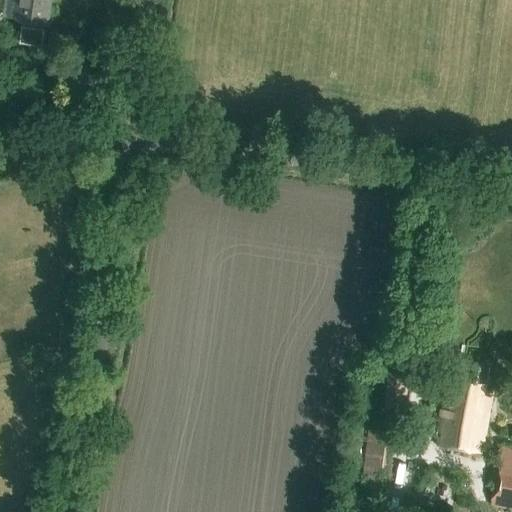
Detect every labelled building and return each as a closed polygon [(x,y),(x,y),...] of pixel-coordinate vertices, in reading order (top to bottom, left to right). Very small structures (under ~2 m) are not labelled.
[(19,0),(17,18),(15,18),(15,19),(23,20),(22,26),(21,26),(19,42),(41,45),(44,28),(43,28),(44,23),(47,24),(47,22),(45,22),(47,0),(19,0)] [(405,408),(409,365),(386,363),(382,406),(405,408)] [(490,395),(493,378),(486,377),(487,367),(469,364),(468,374),(449,371),(446,387),(445,387),(436,444),(481,452),(490,395)] [(438,375),(426,373),(424,384),(436,386),(438,375)] [(361,492),(386,495),(395,419),(369,416),(361,492)] [(511,508),(511,448),(502,446),(492,505),(511,508)]
